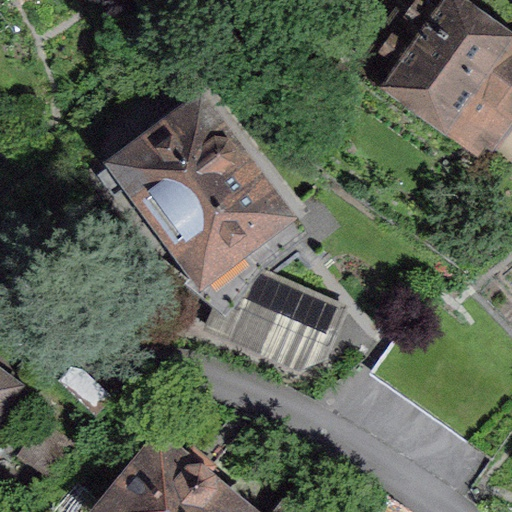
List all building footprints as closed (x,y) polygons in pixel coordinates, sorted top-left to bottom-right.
[(443,0),(419,0),(375,61),(490,145),(511,115),(511,93),(511,92),(511,49),(500,40),(503,36),(478,19),(475,23),(443,0)] [(256,270),(261,261),(247,241),(278,218),(253,185),(259,181),(227,140),(224,136),(221,139),(196,107),(162,133),(164,135),(113,174),(123,187),(135,178),(205,270),(193,280),(223,307),(207,327),(297,366),(318,374),(325,352),(343,308),(256,270)] [(376,364),(474,433),(509,384),(411,315),(376,364)] [(0,404),(12,387),(0,377),(0,404)] [(511,432),(511,386),(509,384),(474,433),(500,450),(511,432)] [(160,445),(104,511),(242,511),(212,487),(218,479),(193,459),(187,467),(160,445)]
